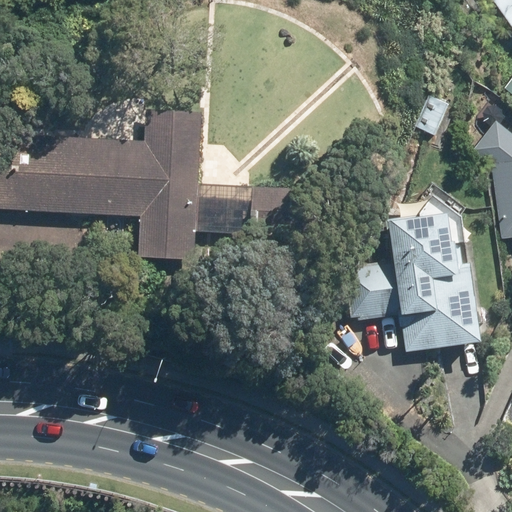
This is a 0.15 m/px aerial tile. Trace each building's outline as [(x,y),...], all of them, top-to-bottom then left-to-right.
[(511,0),(489,0),(511,35),(511,0)] [(511,70),(499,88),(511,97),(511,70)] [(429,97),(415,128),(430,134),(444,104),(429,97)] [(0,208),(139,217),(136,256),(191,260),(192,231),(318,238),(321,192),(193,184),(197,114),(142,111),(140,142),(25,135),(24,148),(5,147),(4,168),(0,168),(0,208)] [(511,236),(511,136),(511,137),(492,123),(470,151),(489,165),(499,238),(511,236)] [(384,225),(389,262),(357,266),(347,291),(350,316),(355,315),(355,319),(399,314),(403,350),(474,341),(464,262),(449,264),(447,241),(441,242),(438,214),(387,220),(388,225),(384,225)] [(371,229),(363,243),(375,249),(382,235),(371,229)]
